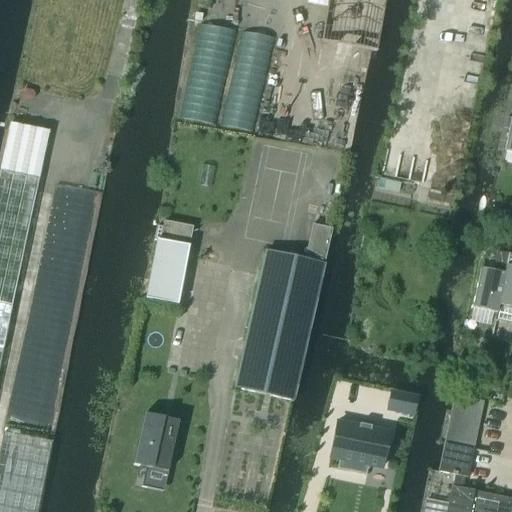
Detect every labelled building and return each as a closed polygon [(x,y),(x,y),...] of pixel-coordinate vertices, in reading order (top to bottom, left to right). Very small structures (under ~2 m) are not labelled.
[(328,0),(321,42),(371,51),(376,51),(384,0),(328,0)] [(195,15),(180,102),(356,131),(369,52),(211,26),(213,18),(195,15)] [(48,133),(9,125),(0,168),(0,173),(38,180),(48,133)] [(0,173),(0,365),(38,180),(0,173)] [(511,222),(511,217),(504,216),(503,222),(502,225),(511,227),(511,224),(511,222)] [(164,223),(161,241),(190,246),(193,228),(164,223)] [(234,389),(288,401),(293,402),(331,230),(312,226),(304,260),(265,251),(234,389)] [(144,300),(176,307),(189,248),(157,241),(144,300)] [(472,310),(496,315),(509,256),(496,253),(492,273),(480,270),(472,310)] [(511,256),(509,256),(496,315),(495,323),(511,326),(511,256)] [(389,412),(413,417),(416,399),(393,394),(389,412)] [(454,397),(451,409),(480,415),(483,403),(454,397)] [(451,409),(449,421),(478,427),(480,415),(451,409)] [(144,416),(132,466),(167,474),(178,423),(144,416)] [(449,421),(446,433),(475,439),(478,427),(449,421)] [(336,460),(336,461),(338,461),(367,467),(381,469),(388,434),(370,430),(371,428),(369,428),(369,430),(360,429),(360,426),(359,426),(358,428),(344,425),(336,460)] [(3,433),(0,447),(0,511),(37,511),(52,443),(3,433)] [(446,433),(444,445),(470,451),(473,452),(475,439),(446,433)] [(453,476),(447,505),(425,500),(422,511),(511,511),(511,501),(462,491),(470,451),(444,445),(438,473),(453,476)]
